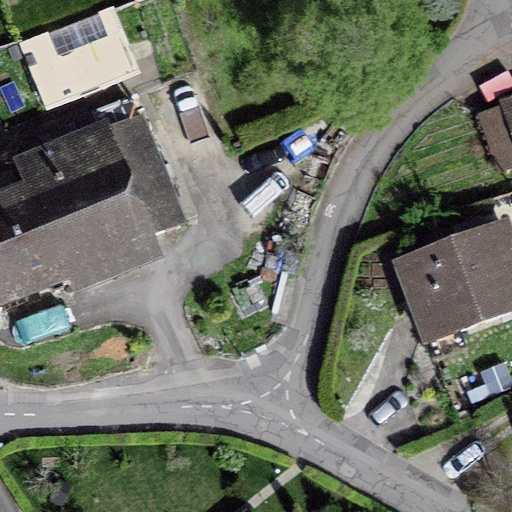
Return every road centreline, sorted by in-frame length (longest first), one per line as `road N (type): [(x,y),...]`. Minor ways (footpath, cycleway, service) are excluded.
road 1 (residential): [(286,431),(354,181),(448,79),(511,50)]
road 2 (residential): [(286,431),(119,410),(0,422)]
road 3 (residential): [(428,511),(286,431)]
